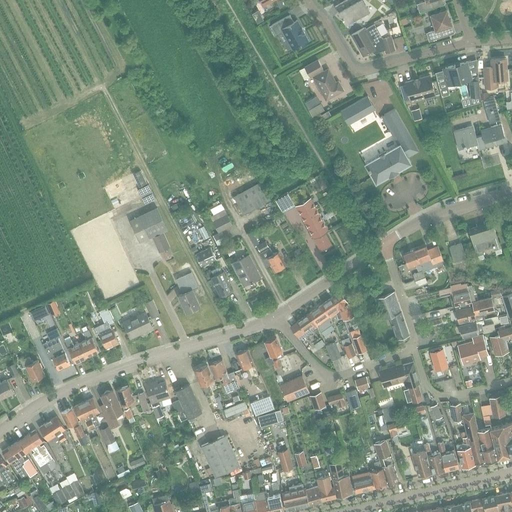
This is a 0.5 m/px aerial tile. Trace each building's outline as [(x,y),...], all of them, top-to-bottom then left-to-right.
[(369,12),(365,5),(363,6),(359,0),(343,0),(344,0),(347,6),(338,11),(346,25),(369,12)] [(424,1),(417,3),(419,12),(445,4),(443,0),(426,0),(424,1)] [(434,30),(426,32),(429,41),(454,33),(451,23),(450,21),(449,18),(446,10),(431,15),(436,29),(434,30)] [(391,12),(385,16),(389,22),(395,18),(391,12)] [(293,49),(308,40),(304,32),(305,32),(302,27),(301,27),(297,20),(294,21),(290,14),(270,25),(275,34),(282,30),(293,49)] [(395,42),(404,40),(401,23),(391,25),(395,42)] [(351,34),(363,56),(376,49),(377,51),(385,49),(386,52),(395,50),(391,35),(382,38),(374,24),(365,29),(364,27),(351,34)] [(500,58),(491,59),(492,71),(484,72),(485,88),(496,87),(498,86),(498,80),(507,79),(506,58),(500,58)] [(304,67),(299,70),(304,79),(310,76),(313,75),(318,84),(316,85),(319,91),(321,90),(326,99),(343,90),(338,81),(336,82),(328,68),(322,72),(321,70),(323,69),(318,59),(304,67)] [(445,68),(443,69),(447,85),(469,79),(470,96),(471,97),(471,103),(478,102),(480,102),(480,96),(478,77),(477,68),(470,70),(467,61),(445,67),(445,68)] [(413,79),(405,82),(411,102),(435,95),(430,75),(419,78),(419,79),(413,80),(413,79)] [(343,109),(350,123),(378,107),(370,94),(343,109)] [(316,96),(304,102),(308,109),(320,103),(316,96)] [(494,97),(483,99),(489,123),(500,120),(494,97)] [(320,103),(308,109),(312,117),(325,110),(320,102),(320,103)] [(389,175),(389,176),(399,171),(399,170),(411,163),(408,157),(419,150),(396,108),(384,114),(400,143),(386,151),(386,150),(379,153),(380,155),(365,162),(376,182),(389,175)] [(329,109),(322,114),(325,119),(332,115),(329,109)] [(420,111),(412,113),(414,120),(422,117),(420,111)] [(478,149),(506,141),(501,124),(490,127),(491,129),(481,131),(482,135),(475,137),(472,126),(454,131),(459,148),(471,144),(471,145),(477,143),(478,149)] [(244,214),(271,199),(261,181),(234,196),(244,214)] [(282,213),(296,205),(288,191),(274,199),(282,213)] [(321,251),(332,245),(325,232),(328,230),(311,197),(296,206),(321,251)] [(233,225),(227,214),(221,203),(211,209),(214,214),(210,216),(218,232),(213,235),(218,245),(227,241),(222,230),(233,225)] [(139,216),(129,220),(140,242),(149,238),(167,229),(157,207),(139,216)] [(476,251),(499,243),(492,221),(469,228),(476,251)] [(203,226),(198,228),(203,238),(207,236),(203,226)] [(266,241),(259,244),(253,231),(248,233),(255,246),(257,245),(260,252),(259,253),(266,266),(271,264),(274,271),(286,264),(278,251),(273,254),(266,241)] [(159,252),(170,246),(163,232),(152,237),(159,252)] [(508,236),(501,238),(503,244),(510,242),(508,236)] [(454,262),(466,258),(462,243),(450,246),(454,262)] [(415,250),(422,269),(443,261),(437,246),(427,249),(426,245),(415,250)] [(216,259),(212,251),(210,246),(199,251),(196,246),(191,249),(194,255),(196,254),(198,258),(201,266),(216,259)] [(299,248),(293,251),(296,257),(301,254),(299,248)] [(417,271),(422,269),(415,250),(403,254),(408,266),(416,263),(417,265),(416,266),(417,271)] [(380,279),(389,276),(382,255),(379,254),(373,258),(380,279)] [(247,283),(260,277),(249,255),(232,263),(240,277),(243,275),(247,283)] [(210,263),(213,269),(220,266),(218,259),(210,263)] [(220,296),(232,290),(223,271),(222,272),(220,266),(211,270),(214,276),(211,277),(220,296)] [(211,269),(204,272),(207,278),(211,277),(214,276),(211,270),(211,269)] [(422,270),(413,274),(417,286),(427,282),(422,270)] [(191,272),(176,279),(183,293),(178,295),(186,312),(200,306),(192,289),(198,287),(191,272)] [(455,306),(475,301),(472,285),(468,286),(467,283),(451,287),(455,306)] [(499,289),(491,291),(492,297),(500,295),(499,289)] [(349,304),(349,303),(340,291),(331,298),(339,311),(342,317),(343,319),(354,315),(349,304)] [(397,338),(409,333),(395,291),(373,298),(380,318),(389,315),(397,338)] [(466,324),(483,320),(485,319),(482,309),(493,306),(491,297),(475,301),(455,306),(456,310),(459,322),(465,321),(466,324)] [(338,319),(342,317),(339,311),(331,298),(321,304),(330,317),(336,313),(338,319)] [(152,317),(159,314),(152,299),(145,303),(152,317)] [(54,300),(47,304),(52,315),(59,311),(54,300)] [(334,323),(330,317),(321,304),(309,313),(318,326),(321,331),(334,323)] [(108,310),(114,321),(121,318),(116,307),(108,310)] [(114,321),(108,310),(107,308),(99,311),(106,325),(114,321)] [(144,332),(153,327),(145,311),(123,322),(130,336),(143,330),(144,332)] [(299,338),(318,326),(309,313),(291,325),(299,338)] [(479,333),(481,332),(483,331),(484,333),(495,330),(494,323),(482,326),(482,324),(484,323),(483,320),(466,324),(460,325),(463,337),(479,333)] [(24,324),(13,329),(16,335),(27,330),(24,324)] [(112,328),(106,331),(103,324),(96,327),(100,336),(106,348),(113,344),(112,342),(118,340),(112,328)] [(359,329),(365,345),(374,341),(368,325),(359,329)] [(505,338),(511,336),(511,329),(511,327),(506,328),(498,330),(499,334),(490,336),(495,354),(508,350),(505,338)] [(80,341),(87,356),(98,351),(88,329),(83,331),(86,339),(80,341)] [(352,338),(358,353),(366,350),(361,335),(352,338)] [(458,345),(463,363),(480,359),(479,356),(488,354),(482,335),(473,337),(474,341),(458,345)] [(50,340),(42,344),(49,358),(52,357),(58,369),(71,363),(58,337),(50,340)] [(87,356),(80,341),(73,344),(70,337),(65,340),(75,361),(87,356)] [(278,358),(284,356),(276,337),(265,342),(275,368),(276,368),(277,371),(282,369),(278,358)] [(326,345),(332,360),(341,356),(335,341),(326,345)] [(348,356),(355,353),(351,341),(343,344),(348,356)] [(248,348),(236,353),(242,369),(248,366),(253,378),(259,375),(248,348)] [(442,349),(430,352),(435,370),(448,366),(442,349)] [(33,380),(45,374),(38,359),(32,362),(29,356),(23,359),(22,357),(20,358),(23,366),(26,365),(33,380)] [(222,359),(210,363),(216,378),(222,376),(224,382),(222,383),(226,392),(234,389),(240,387),(237,380),(233,371),(227,373),(222,359)] [(408,387),(418,384),(417,383),(419,382),(413,361),(402,365),(402,364),(380,370),(384,386),(405,380),(407,386),(408,386),(408,387)] [(13,376),(18,374),(13,364),(8,367),(13,376)] [(207,365),(195,370),(204,393),(210,391),(207,383),(213,380),(207,365)] [(302,375),(284,383),(281,374),(284,373),(282,369),(277,371),(278,374),(276,375),(280,384),(287,401),(309,392),(302,375)] [(474,379),(480,377),(478,370),(472,372),(474,379)] [(366,376),(355,380),(358,390),(369,386),(366,376)] [(0,392),(2,397),(14,392),(7,379),(1,382),(0,379),(0,392)] [(151,402),(170,396),(165,382),(154,385),(154,382),(146,385),(151,402)] [(189,384),(176,390),(188,418),(189,417),(195,415),(202,411),(189,384)] [(413,402),(422,400),(418,384),(408,387),(413,402)] [(127,403),(134,401),(129,385),(117,389),(122,404),(127,418),(128,417),(133,416),(127,403)] [(356,389),(345,392),(349,405),(360,402),(356,389)] [(105,403),(100,405),(110,428),(117,424),(115,420),(117,419),(115,415),(122,412),(112,390),(101,395),(105,403)] [(320,391),(310,395),(314,410),(325,406),(320,391)] [(138,394),(143,411),(150,409),(144,392),(138,394)] [(342,393),(328,397),(330,404),(338,401),(339,406),(345,404),(342,393)] [(269,395),(250,402),(255,415),(274,408),(269,395)] [(95,413),(100,411),(93,396),(83,401),(91,418),(94,424),(95,426),(100,423),(95,413)] [(490,418),(505,415),(501,396),(489,398),(490,404),(492,414),(490,415),(490,418)] [(173,403),(178,415),(184,412),(179,400),(173,403)] [(89,428),(95,426),(94,424),(91,418),(83,401),(74,405),(81,420),(85,418),(89,428)] [(431,406),(436,419),(442,417),(437,403),(431,406)] [(460,403),(451,405),(454,421),(463,419),(460,403)] [(491,424),(490,418),(490,415),(492,414),(490,404),(481,406),(485,425),(491,424)] [(152,407),(158,423),(165,420),(159,405),(152,407)] [(394,405),(384,409),(388,423),(399,419),(394,405)] [(424,405),(414,407),(416,414),(425,412),(424,405)] [(79,437),(84,434),(71,407),(61,412),(68,426),(72,424),(79,437)] [(275,410),(258,415),(261,425),(278,420),(275,410)] [(474,412),(463,414),(467,437),(468,437),(475,464),(485,461),(480,440),(480,439),(478,432),(478,431),(479,430),(478,427),(477,428),(474,412)] [(384,414),(378,416),(381,425),(387,424),(384,414)] [(48,421),(57,434),(65,428),(57,415),(48,421)] [(403,418),(387,423),(391,436),(397,434),(396,430),(406,427),(403,418)] [(61,441),(58,436),(57,434),(48,421),(39,426),(48,440),(52,446),(57,453),(64,449),(59,442),(61,441)] [(511,422),(489,428),(491,435),(497,458),(510,455),(507,442),(511,441),(511,422)] [(109,426),(100,430),(107,444),(113,441),(115,440),(109,426)] [(36,428),(28,434),(51,468),(57,465),(52,458),(44,444),(41,446),(39,443),(44,440),(36,428)] [(485,461),(497,458),(491,435),(489,428),(479,430),(478,431),(478,432),(480,439),(485,461)] [(123,442),(127,439),(122,431),(118,434),(123,442)] [(51,468),(28,434),(20,439),(27,451),(32,448),(34,452),(32,453),(40,466),(45,472),(51,468)] [(79,437),(78,437),(82,444),(88,441),(84,434),(79,437)] [(226,434),(201,446),(215,477),(240,465),(226,434)] [(462,467),(475,464),(468,437),(467,437),(463,438),(464,443),(456,445),(459,454),(462,467)] [(380,461),(387,484),(399,481),(393,463),(394,462),(392,454),(391,454),(386,439),(374,443),(380,461)] [(37,475),(35,472),(36,472),(28,459),(25,461),(21,455),(26,452),(18,440),(10,445),(22,464),(28,473),(30,476),(32,479),(37,475)] [(113,441),(107,444),(107,449),(109,452),(119,447),(115,440),(113,441)] [(440,452),(445,471),(459,468),(455,450),(445,453),(444,451),(445,450),(443,442),(438,443),(440,452)] [(445,471),(440,452),(432,454),(429,443),(428,444),(428,443),(424,444),(432,473),(433,474),(445,471)] [(418,476),(432,473),(424,444),(426,450),(412,453),(418,476)] [(22,477),(28,473),(22,464),(10,445),(2,450),(10,463),(14,460),(16,462),(13,464),(22,477)] [(284,470),(292,468),(287,449),(278,451),(284,470)] [(307,463),(303,450),(295,453),(298,466),(307,463)] [(6,469),(4,466),(7,464),(0,454),(0,471),(7,483),(12,480),(9,474),(6,469)] [(320,466),(316,454),(310,456),(314,468),(320,466)] [(142,456),(130,462),(133,469),(145,463),(142,456)] [(161,475),(167,473),(165,466),(162,467),(160,461),(156,463),(158,469),(161,475)] [(337,497),(353,493),(349,475),(344,476),(341,461),(329,464),(335,486),(337,497)] [(375,488),(387,484),(380,461),(374,463),(376,470),(370,472),(370,471),(375,488)] [(82,465),(65,473),(68,479),(85,471),(82,465)] [(129,469),(118,474),(119,477),(126,474),(130,472),(129,469)] [(250,471),(243,472),(244,479),(251,478),(250,471)] [(356,492),(375,488),(370,471),(352,475),(356,492)] [(93,484),(99,481),(95,472),(89,474),(93,484)] [(331,487),(330,483),(328,475),(317,478),(319,486),(318,486),(321,501),(336,497),(334,487),(331,487)] [(133,488),(146,484),(144,477),(131,481),(133,488)] [(70,484),(78,498),(85,494),(83,491),(78,480),(70,484)] [(198,480),(189,482),(192,492),(201,490),(198,480)] [(69,502),(78,498),(70,484),(62,488),(69,502)] [(21,485),(14,490),(18,496),(25,492),(21,485)] [(309,504),(321,501),(318,486),(306,490),(306,488),(305,488),(309,504)] [(126,487),(120,491),(123,498),(125,497),(132,494),(130,489),(126,487)] [(286,510),(309,504),(305,488),(282,493),(286,510)] [(231,511),(243,511),(238,489),(233,490),(236,504),(230,505),(231,511)] [(257,511),(255,500),(248,501),(246,494),(240,495),(238,489),(243,511),(257,511)] [(53,493),(58,505),(66,501),(61,490),(53,493)] [(257,511),(270,511),(266,490),(253,493),(255,500),(257,511)] [(269,491),(266,491),(266,490),(270,511),(276,511),(284,510),(280,494),(270,497),(269,491)] [(100,491),(84,497),(85,501),(92,499),(94,505),(103,502),(100,491)] [(35,502),(40,511),(46,508),(37,492),(29,496),(33,503),(35,502)] [(511,511),(511,502),(510,492),(496,495),(499,511),(511,511)] [(172,511),(167,494),(152,498),(155,511),(172,511)] [(499,511),(496,495),(482,498),(485,511),(499,511)] [(22,507),(27,505),(23,497),(18,499),(22,507)] [(472,511),(485,511),(482,498),(470,501),(472,511)] [(47,504),(50,510),(58,506),(55,500),(47,504)] [(142,511),(138,501),(129,505),(132,511),(142,511)] [(472,511),(470,501),(437,508),(437,511),(472,511)]
